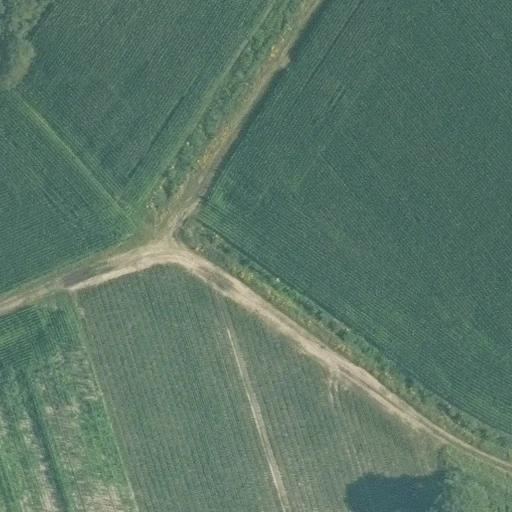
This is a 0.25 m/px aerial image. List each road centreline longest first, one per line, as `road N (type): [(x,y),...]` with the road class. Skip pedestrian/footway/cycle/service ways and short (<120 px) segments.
road 1 (track): [(511,482),(424,434),(151,246)]
road 2 (track): [(315,0),(151,246)]
road 3 (track): [(0,303),(151,246)]
